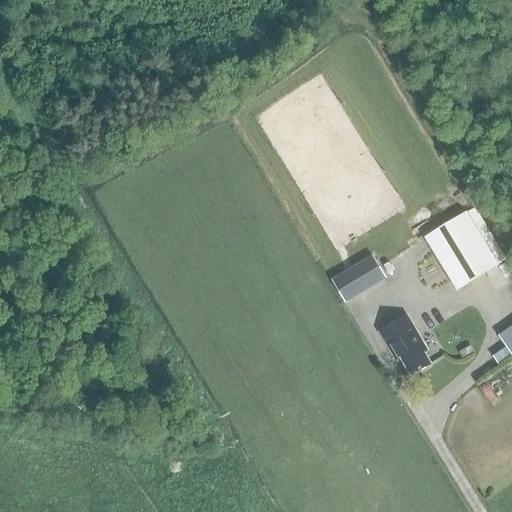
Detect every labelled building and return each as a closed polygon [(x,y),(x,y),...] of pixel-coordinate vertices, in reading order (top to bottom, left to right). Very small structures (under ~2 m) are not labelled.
[(500,266),(467,213),(425,239),(457,292),(500,266)] [(344,304),(385,279),(372,258),(332,283),(344,304)] [(406,318),(382,333),(378,335),(395,363),(399,360),(410,379),(430,367),(423,355),(427,353),(406,318)] [(504,356),(511,351),(511,322),(492,334),(504,356)] [(471,346),(458,353),(462,359),(474,352),(471,346)]
